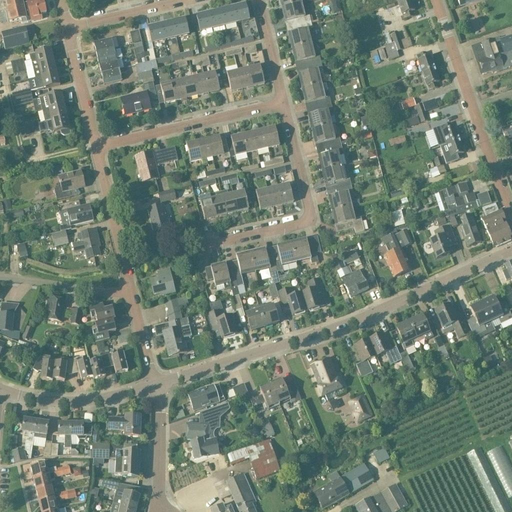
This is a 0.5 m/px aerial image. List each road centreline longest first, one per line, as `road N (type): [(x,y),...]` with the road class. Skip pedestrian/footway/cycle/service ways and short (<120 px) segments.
road 1 (tertiary): [(154,386),(355,324),(511,249)]
road 2 (residential): [(207,247),(313,219),(285,103)]
road 3 (residential): [(511,215),(435,0)]
road 4 (residential): [(95,147),(285,103)]
road 5 (tertiary): [(3,389),(66,403),(154,386)]
road 6 (residential): [(131,292),(95,147)]
road 7 (residential): [(0,277),(131,292)]
road 8 (residential): [(95,147),(66,27)]
road 9 (residential): [(156,506),(154,386)]
